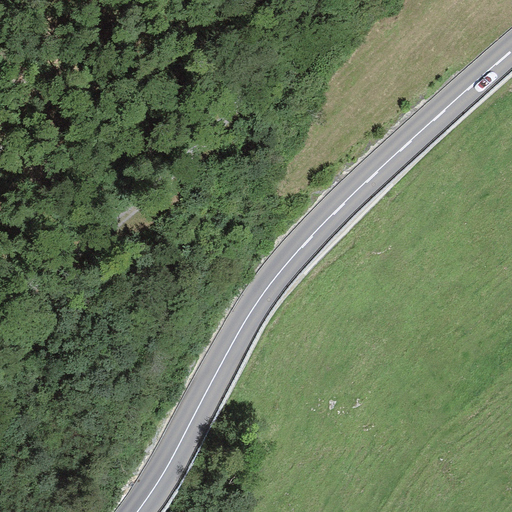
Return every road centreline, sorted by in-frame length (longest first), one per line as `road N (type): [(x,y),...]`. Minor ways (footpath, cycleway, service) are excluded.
road 1 (tertiary): [(137,511),(250,311),(291,256),(511,50)]
road 2 (track): [(0,324),(243,112),(328,0)]
